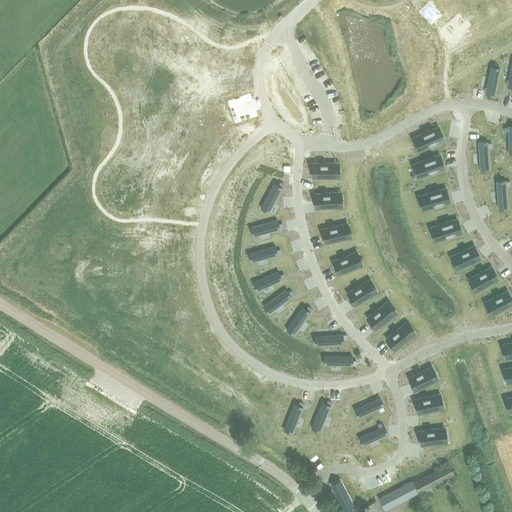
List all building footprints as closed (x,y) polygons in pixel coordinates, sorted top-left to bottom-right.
[(490,66),(485,88),(495,90),(499,68),(495,67),(495,64),(491,63),(491,67),(490,66)] [(507,127),(503,127),(504,131),(507,131),(508,148),(511,147),(511,125),(507,126),(507,127)] [(437,126),(417,135),(423,149),(443,140),(437,126)] [(487,142),(478,142),(479,164),(488,164),(488,147),(491,147),(491,142),(487,143),(487,142)] [(439,155),(418,162),(423,176),(444,169),(439,155)] [(332,162),(312,163),(312,177),(332,177),(332,162)] [(505,180),(496,181),(497,203),(506,202),(505,185),(509,185),(509,181),(505,181),(505,180)] [(274,183),(263,203),(271,207),(282,188),(281,187),(283,184),(279,182),(277,185),(274,183)] [(445,188),(424,194),(428,208),(449,202),(445,188)] [(335,192),(314,193),(315,208),(336,207),(335,192)] [(456,218),(435,225),(440,239),(461,232),(456,218)] [(276,220),(255,225),(257,235),(279,229),(278,228),(282,227),(281,223),(277,224),(276,220)] [(341,224),(321,229),(325,243),(344,238),(341,224)] [(274,245),(253,251),(255,260),(277,255),(276,254),(280,253),(279,249),(275,250),(274,245)] [(473,245),(455,254),(461,267),(479,258),(473,245)] [(351,253),(332,261),(338,275),(356,267),(351,253)] [(490,266),(472,276),(479,289),(497,279),(490,266)] [(277,271),(257,280),(261,288),(281,279),(284,277),(283,273),(279,275),(277,271)] [(364,282),(347,293),(354,305),(372,295),(364,282)] [(285,289),(267,303),(273,310),(290,297),(290,296),(293,294),(290,290),(287,293),(285,289)] [(511,301),(506,291),(488,300),(495,313),(511,304),(511,301)] [(382,305),(366,318),(375,329),(391,317),(382,305)] [(302,307),(289,325),(297,330),(309,312),(309,311),(311,308),(307,306),(305,309),(302,307)] [(401,326),(385,338),(394,350),(410,337),(401,326)] [(371,334),(377,342),(384,336),(378,328),(371,334)] [(342,334),(320,336),(320,345),(342,343),(342,339),(346,339),(346,335),(342,335),(342,334)] [(351,356),(329,356),(329,365),(351,365),(351,364),(355,365),(355,360),(351,360),(351,356)] [(426,367),(408,376),(415,390),(433,381),(426,367)] [(434,395),(414,399),(417,414),(437,409),(434,395)] [(379,397),(359,407),(363,415),(378,408),(380,411),(384,410),(382,406),(383,406),(379,397)] [(321,402),(313,423),(322,426),(330,406),(329,405),(330,402),(327,400),(325,404),(321,402)] [(293,404),(285,424),(294,428),(302,407),(301,407),(303,403),(299,402),(297,405),(293,404)] [(265,417),(259,426),(268,432),(274,424),(265,417)] [(345,428),(352,429),(354,422),(347,421),(345,428)] [(378,428),(363,435),(367,443),(387,434),(383,426),(382,426),(381,422),(377,424),(378,428)] [(439,428),(419,431),(421,445),(441,443),(439,428)] [(430,486),(453,474),(448,464),(413,482),(418,492),(421,497),(433,491),(430,486)] [(413,482),(379,500),(384,510),(416,493),(418,492),(413,482)] [(342,486),(335,490),(344,509),(352,506),(342,486)]
